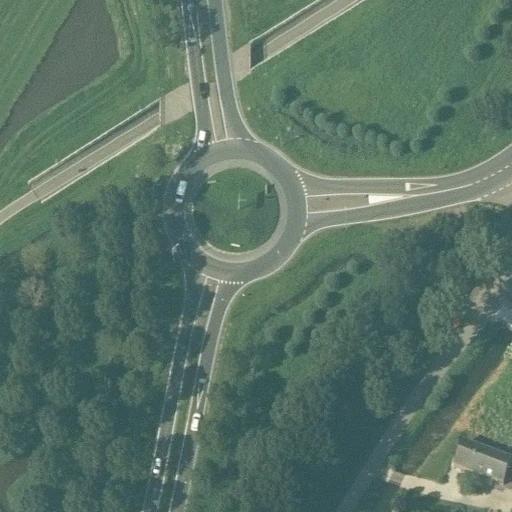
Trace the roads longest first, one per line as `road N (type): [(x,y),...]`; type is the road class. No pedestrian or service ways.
road 1 (unclassified): [(511,276),(430,380),(345,511)]
road 2 (primary): [(193,258),(194,292),(149,511)]
road 3 (primary): [(176,511),(234,273)]
road 4 (tertiary): [(448,192),(288,180)]
road 5 (primary): [(187,0),(201,159)]
road 6 (tertiary): [(293,225),(448,192)]
road 7 (primary): [(239,150),(215,0)]
